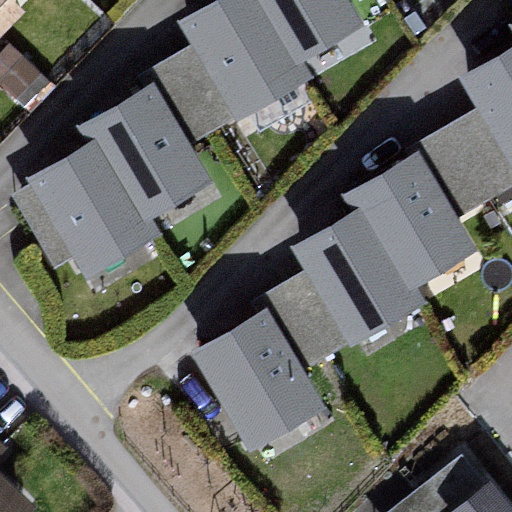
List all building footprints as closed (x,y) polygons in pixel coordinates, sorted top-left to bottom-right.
[(339,18),(328,0),(181,0),(155,16),(217,119),(296,72),(283,51),(339,18)] [(500,37),(441,72),(498,167),(511,158),(511,6),(490,20),(500,37)] [(186,175),(133,81),(58,124),(65,136),(3,171),(59,269),(137,225),(127,208),(186,175)] [(453,245),(399,150),(325,191),(333,207),(275,239),(331,339),(405,297),(394,278),(453,245)] [(244,305),(170,348),(228,447),(302,403),(244,305)] [(498,511),(470,476),(432,497),(429,511),(498,511)] [(0,484),(0,511),(21,511),(25,509),(0,484)]
